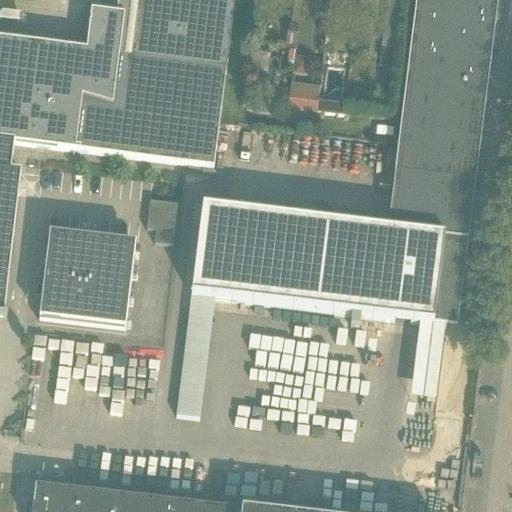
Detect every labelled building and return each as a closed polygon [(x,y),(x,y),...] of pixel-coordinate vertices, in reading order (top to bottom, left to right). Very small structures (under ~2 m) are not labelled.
[(0,144),(13,147),(73,154),(72,159),(73,159),(74,154),(213,169),(215,150),(225,75),(234,0),(118,0),(116,20),(108,19),(108,21),(90,19),(85,57),(0,46),(0,144)] [(201,214),(190,301),(213,304),(350,321),(359,322),(418,329),(443,332),(440,274),(463,274),(473,188),(496,8),(497,0),(415,0),(393,178),(385,237),(201,214)] [(396,53),(401,14),(385,12),(380,51),(396,53)] [(295,49),(298,27),(289,26),(286,48),(295,49)] [(267,76),(269,56),(257,55),(250,54),(249,54),(247,73),(267,76)] [(316,117),(318,91),(290,89),(288,114),(316,117)] [(318,102),(317,116),(333,118),(334,104),(318,102)] [(0,320),(5,321),(6,320),(3,319),(20,175),(10,174),(13,147),(0,144),(0,320)] [(154,233),(154,246),(174,247),(175,206),(148,205),(147,233),(154,233)] [(123,337),(134,251),(106,248),(87,246),(77,244),(49,241),(39,327),(67,330),(95,334),(123,337)] [(205,511),(34,492),(31,511),(205,511)]
